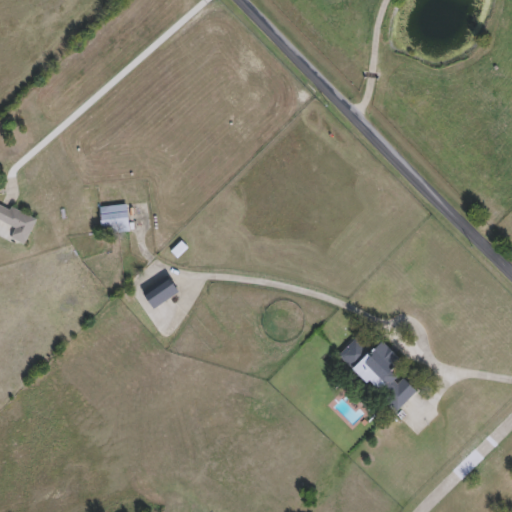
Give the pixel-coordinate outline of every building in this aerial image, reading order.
[(0,205),(8,209),(10,208),(37,220),(25,246),(13,241),(11,227),(2,228),(1,223),(0,222),(0,205)] [(101,234),(101,207),(129,207),(129,234),(101,234)] [(167,255),(183,241),(188,247),(173,261),(167,255)] [(178,289),(159,311),(145,298),(164,277),(178,289)] [(402,361),(394,369),(417,392),(397,413),(340,356),(357,339),(372,354),(383,342),(402,361)]
